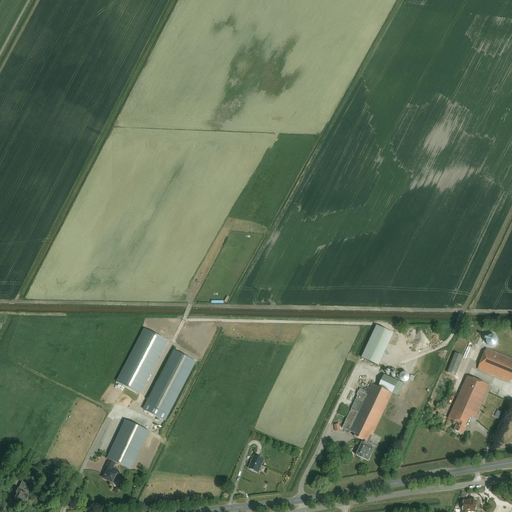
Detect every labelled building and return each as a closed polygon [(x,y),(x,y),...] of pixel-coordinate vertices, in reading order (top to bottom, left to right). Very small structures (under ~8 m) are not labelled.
[(376,326),(362,358),(379,366),(393,334),(376,326)] [(423,328),(422,340),(430,341),(431,329),(423,328)] [(483,331),(480,338),(487,341),(489,334),(483,331)] [(495,336),(492,335),(490,336),(488,337),(487,340),(487,342),(488,344),(489,346),(491,347),(494,347),(496,346),(498,345),(499,343),(499,340),(498,338),(496,336),(495,336)] [(511,359),(487,348),(478,369),(509,382),(510,380),(511,378),(511,359)] [(174,351),(143,410),(165,421),(196,362),(174,351)] [(455,353),(447,373),(456,376),(463,356),(455,353)] [(399,377),(399,378),(399,379),(400,379),(400,380),(400,381),(401,381),(402,382),(403,382),(404,382),(405,383),(405,382),(406,382),(407,382),(408,381),(409,380),(409,379),(410,378),(410,377),(409,376),(409,375),(409,374),(408,374),(408,373),(407,373),(406,372),(405,372),(404,372),(403,372),(402,373),(401,374),(400,374),(400,375),(399,376),(399,377)] [(476,418),(490,386),(467,376),(448,419),(457,423),(454,431),(463,435),(470,419),(471,419),(472,417),(476,418)] [(370,385),(347,434),(360,439),(357,444),(355,442),(353,447),(350,453),(360,458),(365,447),(362,446),(364,441),(373,446),(395,397),(370,385)] [(493,415),(498,418),(502,412),(496,409),(493,415)] [(126,420),(108,459),(109,459),(116,463),(129,469),(148,431),(126,420)] [(254,456),(249,469),(258,473),(264,461),(254,456)] [(104,469),(104,470),(105,473),(103,479),(113,484),(114,481),(115,481),(118,480),(120,474),(119,471),(114,468),(116,463),(109,459),(104,469)] [(27,495),(29,492),(24,490),(26,484),(21,482),(15,493),(17,494),(14,500),(23,504),(26,505),(28,501),(26,501),(29,496),(27,495)] [(463,501),(462,511),(468,511),(474,511),(475,511),(476,505),(475,505),(476,500),(471,499),(471,501),(468,500),(468,501),(463,501)]
